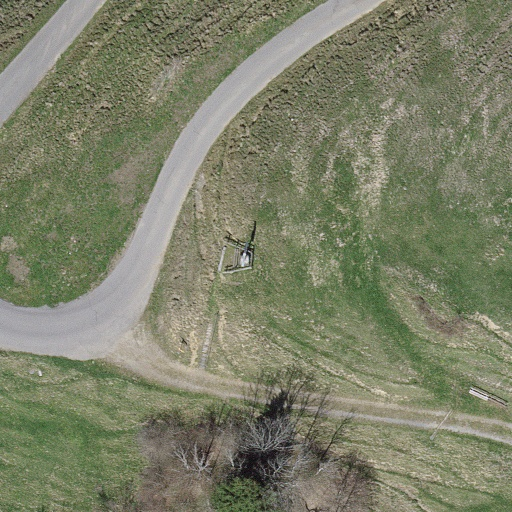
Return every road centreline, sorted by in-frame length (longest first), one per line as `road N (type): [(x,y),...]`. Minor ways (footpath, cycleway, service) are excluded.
road 1 (track): [(102,322),(246,66),(329,0)]
road 2 (track): [(93,0),(0,100)]
